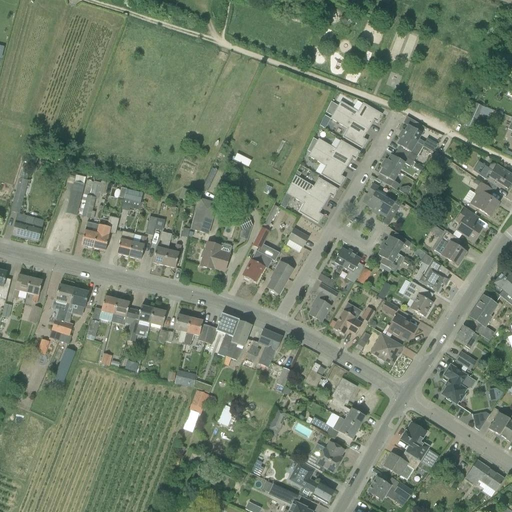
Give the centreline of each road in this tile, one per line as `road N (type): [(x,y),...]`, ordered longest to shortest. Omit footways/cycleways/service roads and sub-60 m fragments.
road 1 (track): [(72,0),(312,77),(511,163)]
road 2 (unclassified): [(281,325),(236,305),(0,245)]
road 3 (residential): [(404,396),(511,235)]
road 4 (unclassified): [(404,396),(281,325)]
road 5 (residential): [(339,511),(404,396)]
road 6 (residential): [(511,465),(404,396)]
